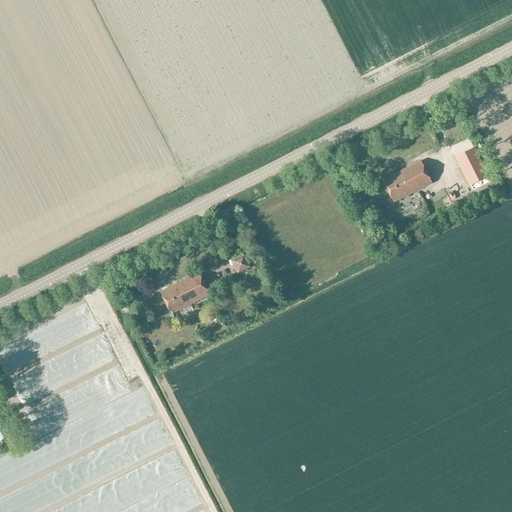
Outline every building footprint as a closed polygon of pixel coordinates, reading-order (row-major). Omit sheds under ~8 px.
[(474,148),(455,158),(469,186),(488,176),(474,148)] [(383,181),(394,202),(431,184),(420,161),(383,181)] [(231,261),(237,274),(251,267),(244,254),(231,261)] [(254,273),(271,307),(280,302),(263,269),(254,273)] [(199,273),(161,292),(171,312),(209,293),(199,273)] [(96,301),(89,279),(76,283),(82,305),(96,301)] [(122,354),(103,306),(91,311),(110,358),(122,354)] [(124,354),(113,359),(122,378),(133,373),(124,354)] [(0,444),(12,440),(0,416),(0,444)]
